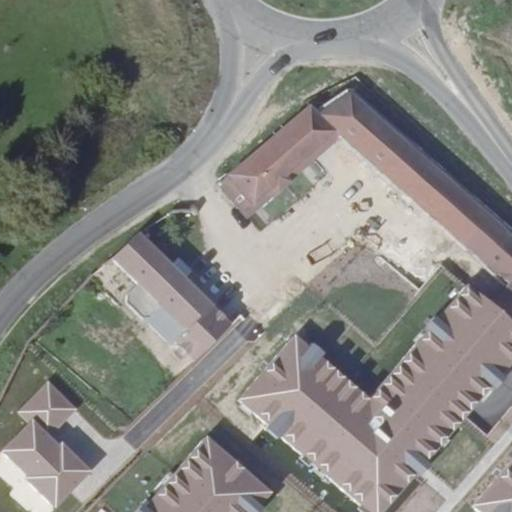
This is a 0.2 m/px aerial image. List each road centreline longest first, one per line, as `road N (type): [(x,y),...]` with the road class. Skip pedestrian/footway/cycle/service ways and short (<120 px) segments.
road 1 (secondary): [(0,305),(86,223),(173,177),(213,137)]
road 2 (secondary): [(228,0),(232,86),(213,137)]
road 3 (secondary): [(213,137),(310,39)]
road 4 (secondary): [(357,37),(468,111)]
road 5 (secondary): [(468,111),(435,57),(435,0)]
